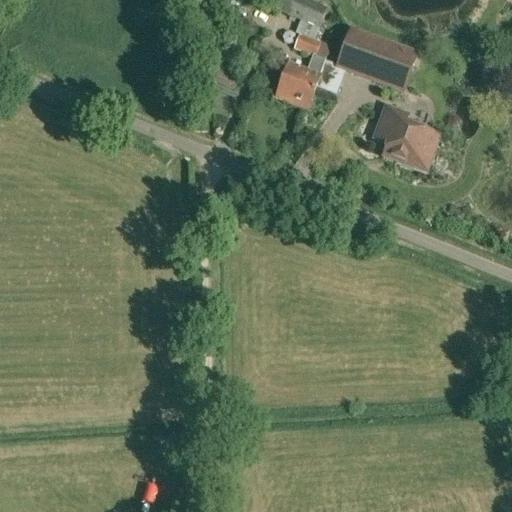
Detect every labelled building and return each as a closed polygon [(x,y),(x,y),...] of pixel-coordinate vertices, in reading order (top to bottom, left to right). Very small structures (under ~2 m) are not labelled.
[(279,0),(276,12),(320,30),(327,12),(298,0),(279,0)] [(351,35),(339,68),(404,94),(417,60),(351,35)] [(314,57),(316,58),(321,45),(300,37),(295,50),(314,58),(314,57)] [(314,57),(314,58),(309,73),(288,64),(274,100),(306,113),(326,62),(316,58),(314,57)] [(386,110),(373,143),(387,148),(382,161),(425,178),(440,141),(405,128),(408,119),(386,110)]
